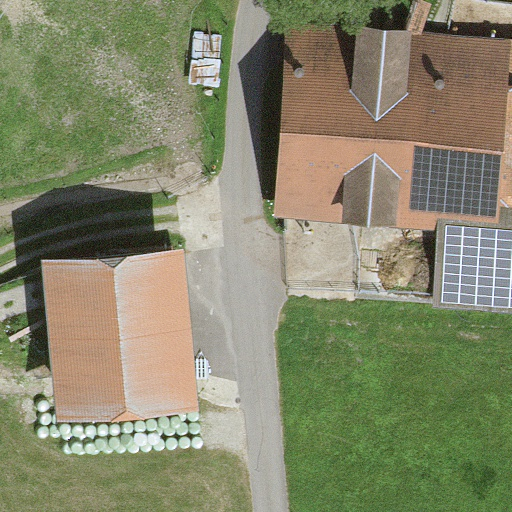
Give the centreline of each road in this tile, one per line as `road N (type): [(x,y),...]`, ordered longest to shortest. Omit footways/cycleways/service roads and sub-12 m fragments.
road 1 (unclassified): [(265,0),(250,92),(247,221),(272,511)]
road 2 (track): [(0,279),(59,250),(247,221)]
